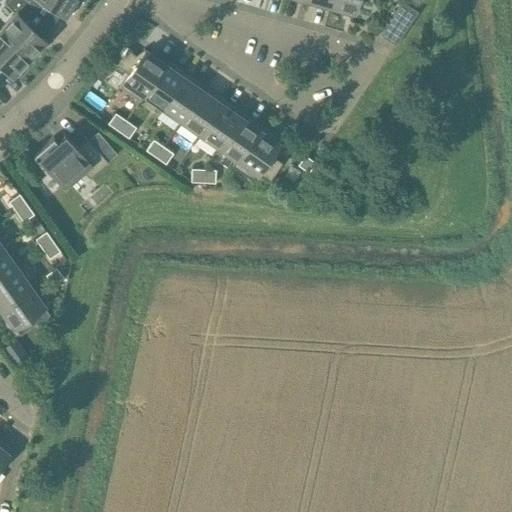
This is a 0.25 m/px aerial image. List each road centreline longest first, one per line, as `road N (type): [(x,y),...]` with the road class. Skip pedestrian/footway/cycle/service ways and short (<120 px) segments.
road 1 (residential): [(377,55),(329,125),(148,0)]
road 2 (residential): [(179,0),(377,55)]
road 3 (residential): [(0,131),(73,62),(119,0)]
